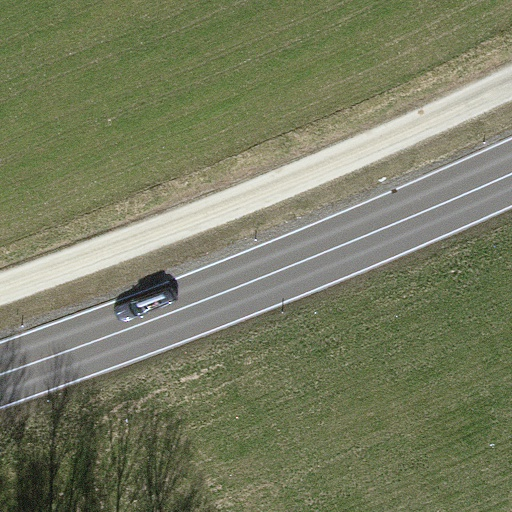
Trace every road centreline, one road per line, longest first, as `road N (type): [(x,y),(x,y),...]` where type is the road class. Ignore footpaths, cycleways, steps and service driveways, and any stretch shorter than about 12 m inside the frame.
road 1 (track): [(511,81),(172,260),(0,312)]
road 2 (secondary): [(0,374),(511,170)]
